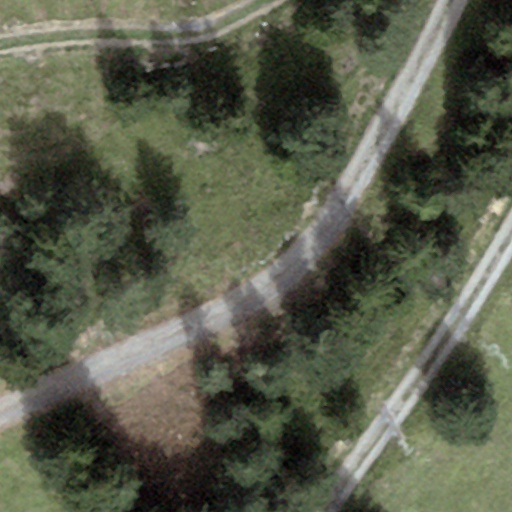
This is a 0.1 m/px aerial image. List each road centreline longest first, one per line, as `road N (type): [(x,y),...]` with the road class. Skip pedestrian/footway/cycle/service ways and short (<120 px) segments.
road 1 (track): [(452,0),(309,256),(230,308),(0,408)]
road 2 (track): [(327,511),(511,258)]
road 3 (track): [(274,0),(185,35),(86,31),(0,43)]
